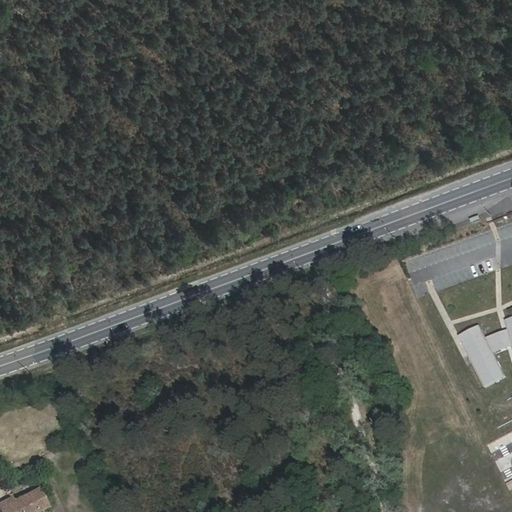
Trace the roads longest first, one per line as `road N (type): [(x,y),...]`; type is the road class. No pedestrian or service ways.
road 1 (secondary): [(511,178),(0,365)]
road 2 (unknown): [(293,258),(378,511)]
